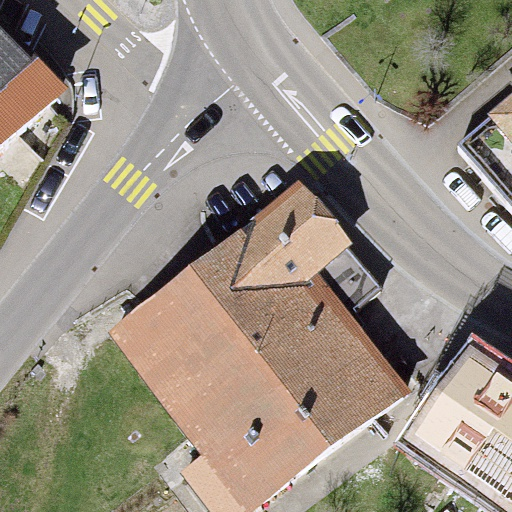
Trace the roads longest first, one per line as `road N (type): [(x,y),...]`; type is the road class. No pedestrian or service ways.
road 1 (secondary): [(511,306),(428,243),(336,149),(264,55)]
road 2 (tertiary): [(0,358),(191,135)]
road 3 (residential): [(57,0),(191,135)]
